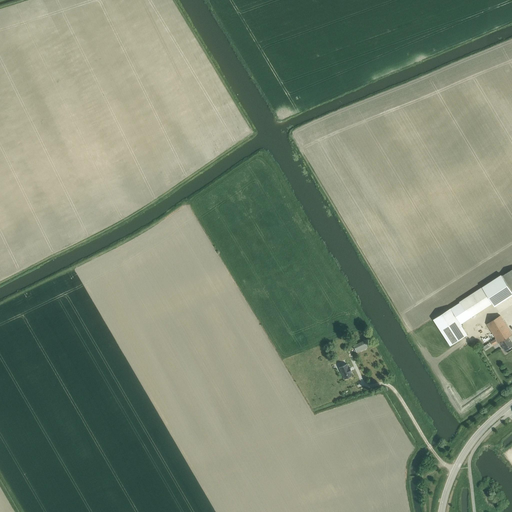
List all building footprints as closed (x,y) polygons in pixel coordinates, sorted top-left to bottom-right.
[(511,269),(502,275),(511,290),(511,269)] [(470,318),(493,303),(483,288),(460,302),(470,318)] [(451,309),(434,320),(450,345),(467,334),(451,309)] [(511,334),(500,315),(487,324),(496,339),(490,342),(493,345),(498,342),(499,343),(500,342),(505,351),(511,346),(511,341),(509,337),(511,334)] [(364,341),(353,345),(355,350),(366,345),(364,341)] [(345,379),(347,378),(348,380),(350,379),(353,386),(361,383),(351,361),(342,365),(345,373),(343,374),(345,379)]
